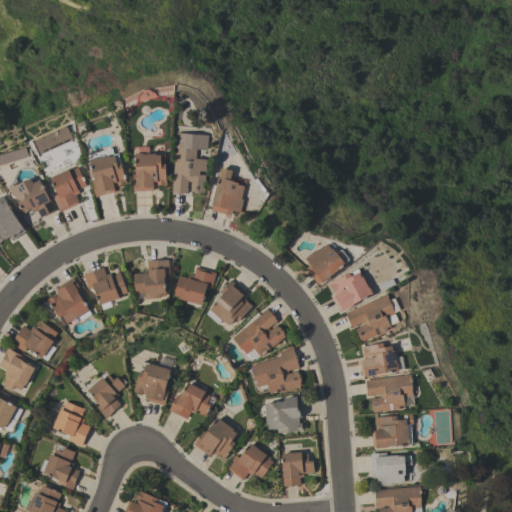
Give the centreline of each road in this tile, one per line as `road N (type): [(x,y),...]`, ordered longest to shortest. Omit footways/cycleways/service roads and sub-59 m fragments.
road 1 (residential): [(275,279),(218,244),(152,233),(96,239),(42,269),(0,311)]
road 2 (residential): [(341,510),(242,510),(158,455),(135,449),(117,463),(96,511)]
road 3 (residential): [(275,279),(310,322),(333,385),(341,511)]
